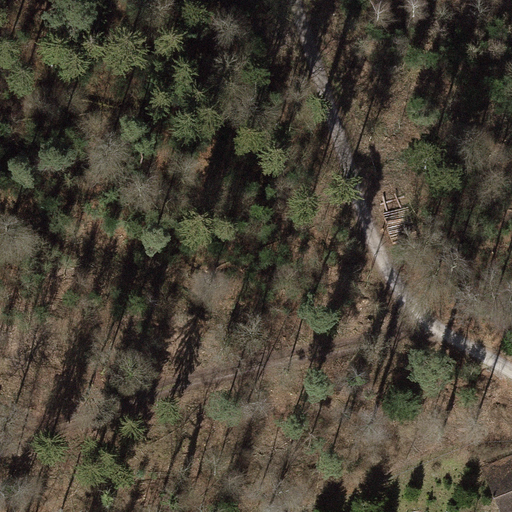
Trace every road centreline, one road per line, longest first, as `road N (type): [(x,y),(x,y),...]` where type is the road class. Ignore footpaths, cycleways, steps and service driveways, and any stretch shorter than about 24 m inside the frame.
road 1 (track): [(0,451),(151,388),(382,337),(450,341)]
road 2 (track): [(511,377),(408,305),(379,257),(291,0)]
